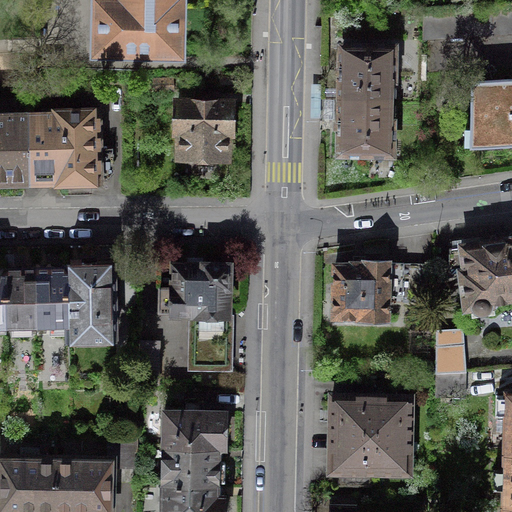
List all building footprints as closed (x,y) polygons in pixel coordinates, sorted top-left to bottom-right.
[(122,0),(122,1),(104,1),(103,0),(97,0),(98,6),(99,6),(98,43),(97,43),(97,49),(103,50),(103,48),(172,50),(172,51),(178,51),(178,45),(177,45),(179,2),(179,0),(122,0)] [(511,2),(423,8),(425,38),(494,33),(511,32),(511,2)] [(342,79),(341,99),(392,100),(393,47),(342,46),(342,65),(339,65),(339,72),(339,79),(342,79)] [(511,78),(471,81),(470,129),(473,129),(473,144),(470,144),(470,147),(511,144),(511,78)] [(321,84),(311,83),(310,117),(320,117),(321,84)] [(340,133),(340,152),(390,153),(391,128),(394,128),(394,123),(391,123),(392,100),(341,99),(341,119),(338,119),(338,126),(338,133),(340,133)] [(231,103),(178,101),(177,129),(181,129),(180,155),(226,156),(226,131),(230,131),(230,117),(231,103)] [(29,112),(31,176),(37,176),(52,176),(52,178),(106,177),(111,171),(111,149),(98,149),(97,111),(29,112)] [(0,177),(25,176),(31,176),(29,112),(0,112),(0,177)] [(511,239),(449,248),(448,276),(452,307),(472,304),(474,314),(493,311),(492,302),(511,298),(511,239)] [(352,264),(335,264),(334,315),(361,316),(361,317),(387,317),(387,297),(427,297),(428,263),(388,262),(388,261),(365,260),(365,263),(360,263),(353,262),(352,264)] [(75,264),(67,264),(69,340),(115,339),(113,262),(95,263),(75,264)] [(161,264),(160,309),(173,309),(173,311),(191,312),(190,367),(226,368),(227,334),(228,286),(229,286),(229,263),(204,263),(204,264),(199,264),(174,263),(174,265),(161,264)] [(69,340),(67,264),(66,264),(66,267),(42,268),(36,268),(37,324),(50,323),(50,334),(68,333),(68,340),(69,340)] [(31,324),(37,324),(36,268),(30,268),(6,269),(6,268),(4,268),(6,324),(12,324),(12,334),(31,334),(31,324)] [(438,331),(435,371),(465,370),(463,329),(450,330),(438,331)] [(150,341),(140,341),(139,383),(158,384),(159,341),(150,341)] [(435,371),(435,396),(465,397),(465,383),(465,370),(435,371)] [(340,394),(332,394),(331,433),(331,469),(338,469),(338,485),(370,485),(370,470),(408,471),(410,396),(376,395),(376,380),(340,379),(340,394)] [(505,453),(511,453),(511,392),(507,393),(507,396),(497,396),(496,414),(506,414),(505,453)] [(163,446),(218,447),(225,447),(226,410),(181,409),(164,409),(163,446)] [(56,457),(54,511),(110,511),(111,486),(112,466),(137,466),(138,433),(108,433),(107,458),(56,457)] [(163,482),(217,483),(218,452),(218,447),(163,446),(163,482)] [(54,511),(56,457),(0,455),(0,511),(19,511),(54,511)] [(217,483),(163,482),(161,511),(223,511),(224,494),(217,494),(217,489),(217,483)]
